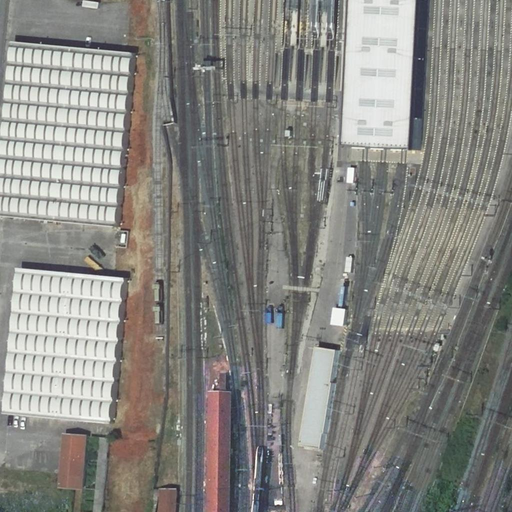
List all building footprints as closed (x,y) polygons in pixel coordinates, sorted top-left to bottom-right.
[(358,0),(351,147),(365,148),(384,149),(404,150),(421,150),(428,0),(358,0)] [(135,53),(15,41),(0,203),(0,215),(119,228),(135,53)] [(127,278),(22,267),(9,414),(114,424),(127,278)] [(355,281),(343,280),(336,326),(348,328),(355,281)] [(339,351),(319,348),(303,445),(323,448),(326,433),(327,433),(335,384),(334,383),(339,351)] [(210,393),(207,511),(228,511),(230,393),(210,393)] [(88,436),(67,434),(62,486),(84,488),(88,436)] [(103,511),(110,438),(102,437),(95,511),(103,511)] [(178,511),(179,490),(167,490),(166,511),(178,511)]
